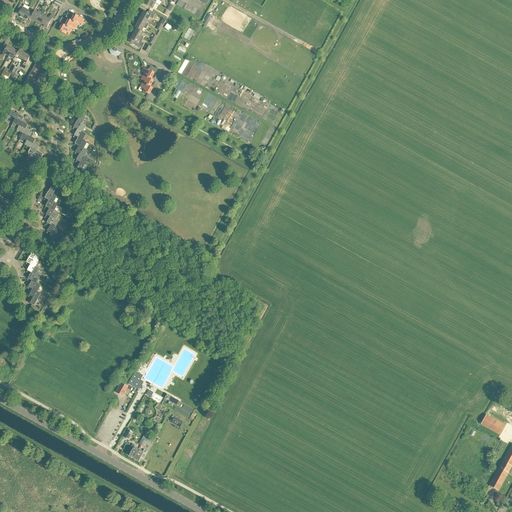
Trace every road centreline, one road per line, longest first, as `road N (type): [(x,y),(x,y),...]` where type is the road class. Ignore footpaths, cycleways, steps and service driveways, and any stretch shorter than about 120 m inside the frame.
road 1 (primary): [(203,511),(0,399)]
road 2 (unclassified): [(57,52),(50,167),(12,236),(0,239)]
